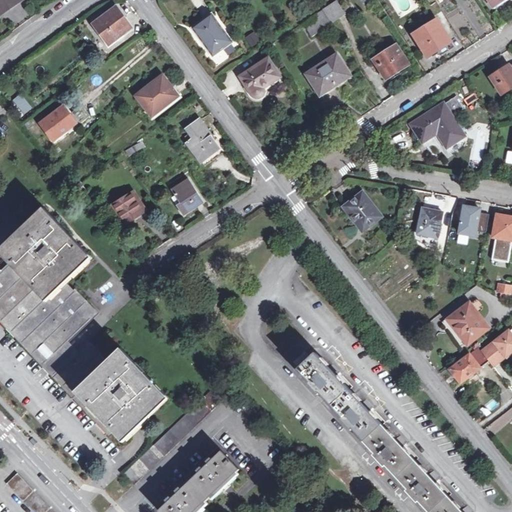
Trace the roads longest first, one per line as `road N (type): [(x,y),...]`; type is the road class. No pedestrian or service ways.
road 1 (residential): [(278,181),(511,485)]
road 2 (residential): [(321,157),(511,31)]
road 3 (residential): [(142,0),(278,181)]
road 4 (residential): [(511,196),(321,157)]
road 5 (residential): [(147,266),(278,181)]
